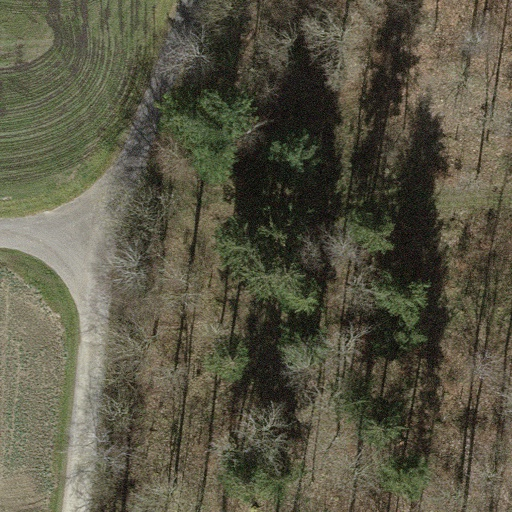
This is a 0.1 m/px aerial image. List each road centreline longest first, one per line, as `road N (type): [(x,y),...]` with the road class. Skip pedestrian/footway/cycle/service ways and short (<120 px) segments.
road 1 (track): [(511,194),(340,201),(117,192)]
road 2 (track): [(104,229),(75,511)]
road 3 (track): [(104,229),(193,0)]
